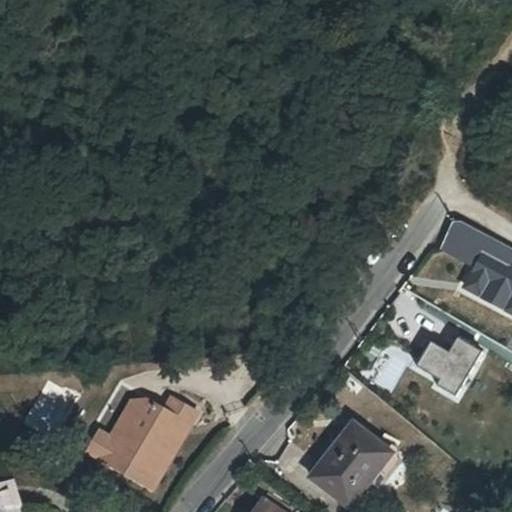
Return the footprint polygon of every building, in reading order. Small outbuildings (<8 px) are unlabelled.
[(474,271),(466,286),(481,295),(488,283),(511,294),(511,296),(507,307),(511,309),(511,268),(506,266),(486,255),(481,233),(470,227),(448,230),(439,252),(474,271)] [(460,400),(487,355),(454,335),(445,350),(427,340),(409,370),(460,400)] [(153,393),(125,436),(131,439),(141,423),(147,426),(163,400),(153,393)] [(115,429),(102,449),(160,486),(208,412),(188,399),(180,411),(163,400),(147,426),(141,423),(131,439),(125,436),(115,429)] [(208,412),(160,486),(165,489),(213,415),(208,412)] [(310,479),(349,508),(390,455),(357,430),(339,453),(333,449),(310,479)] [(0,511),(13,511),(12,505),(18,503),(12,482),(0,485),(0,511)] [(279,511),(268,503),(261,511),(279,511)]
